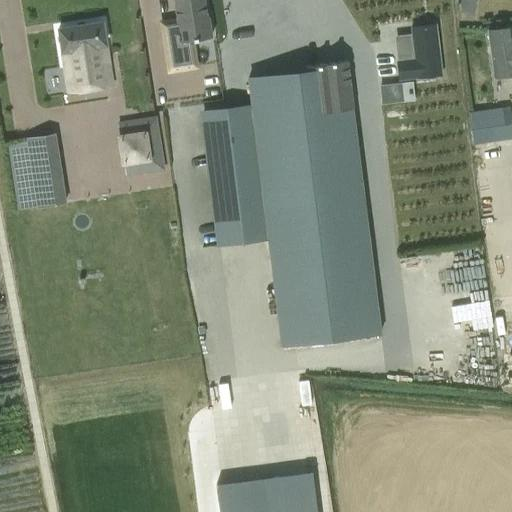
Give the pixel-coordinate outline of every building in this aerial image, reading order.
[(208,0),(175,0),(177,20),(166,21),(171,71),(200,67),(196,39),(213,38),(208,0)] [(101,22),(58,29),(68,91),(111,85),(101,22)] [(435,24),(411,27),(412,33),(415,59),(397,61),(399,79),(441,74),(435,24)] [(511,29),(511,27),(487,30),(493,67),(494,77),(511,74),(511,29)] [(251,102),(202,110),(220,243),(267,239),(281,345),(380,332),(346,61),(306,66),(305,72),(248,80),(251,102)] [(511,134),(508,107),(469,112),(474,144),(511,138),(511,134)] [(155,117),(140,119),(142,134),(120,137),(125,174),(163,168),(155,117)] [(62,203),(56,133),(7,138),(14,208),(62,203)] [(312,511),(308,469),(259,474),(262,511),(312,511)]
